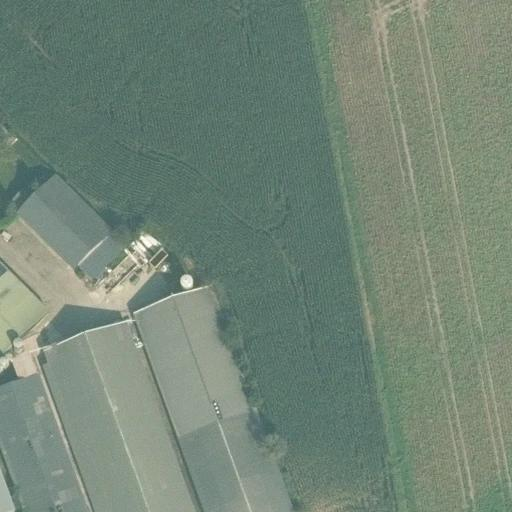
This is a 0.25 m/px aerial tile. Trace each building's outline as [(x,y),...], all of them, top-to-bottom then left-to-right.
[(0,145),(9,137),(0,127),(0,145)] [(55,177),(15,217),(71,275),(77,269),(90,283),(125,249),(55,177)] [(0,362),(48,316),(0,267),(0,362)] [(211,289),(132,316),(177,443),(201,511),(290,511),(256,415),(211,289)] [(105,332),(47,353),(101,505),(104,511),(192,511),(125,325),(105,332)] [(37,378),(0,391),(0,448),(22,511),(85,511),(83,505),(37,378)] [(12,511),(0,473),(0,511),(12,511)]
